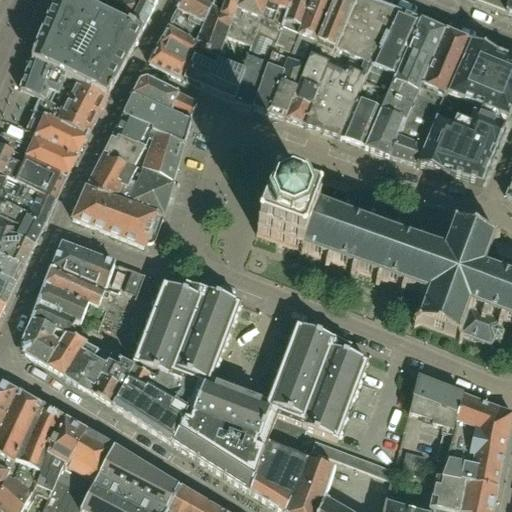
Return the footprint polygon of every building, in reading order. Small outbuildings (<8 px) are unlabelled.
[(131,56),(142,35),(127,28),(126,30),(62,0),(58,0),(45,33),(36,52),(35,52),(31,63),(32,64),(56,76),(76,85),(106,100),(108,101),(131,56)] [(62,0),(126,30),(127,28),(138,6),(126,0),(62,0)] [(157,6),(159,0),(126,0),(138,6),(153,14),(157,6)] [(205,25),(213,6),(210,4),(201,0),(183,0),(176,13),(205,25)] [(196,56),(214,63),(224,40),(236,13),(238,8),(221,0),(211,0),(210,4),(213,6),(205,25),(196,46),(199,47),(196,56)] [(268,8),(270,0),(240,0),(238,8),(236,13),(262,23),(268,8)] [(287,15),(292,0),(270,0),(268,8),(287,15)] [(302,28),(313,0),(292,0),(287,15),(285,22),(302,28)] [(316,45),(335,0),(313,0),(302,28),(300,33),(298,37),(316,45)] [(335,53),(358,0),(335,0),(316,45),(333,52),(335,53)] [(370,68),(387,33),(395,14),(376,7),(359,0),(358,0),(335,53),(370,68)] [(477,0),(474,4),(505,16),(510,0),(477,0)] [(138,6),(127,28),(142,35),(153,14),(138,6)] [(174,33),(196,46),(205,25),(176,13),(168,29),(174,33)] [(262,23),(236,13),(224,40),(252,51),(262,23)] [(396,79),(416,33),(420,24),(395,14),(387,33),(370,68),(396,79)] [(280,30),(262,23),(252,51),(248,61),(266,68),(271,55),(280,30)] [(396,79),(393,86),(381,113),(406,123),(416,102),(418,97),(444,35),(441,33),(420,24),(416,33),(396,79)] [(199,47),(196,46),(174,33),(168,29),(166,33),(160,47),(192,64),(196,56),(199,47)] [(298,37),(280,30),(271,55),(279,59),(289,63),(298,37)] [(418,97),(416,102),(440,113),(447,97),(469,46),(444,35),(418,97)] [(316,45),(298,37),(289,63),(306,70),(310,59),(316,45)] [(333,52),(316,45),(310,59),(328,67),(333,52)] [(507,120),(511,109),(511,62),(498,57),(498,56),(496,56),(495,57),(472,46),(469,45),(469,46),(447,97),(481,110),(507,120)] [(182,84),(192,64),(160,47),(148,69),(151,70),(151,69),(182,84)] [(328,67),(327,69),(349,78),(350,74),(364,80),(370,68),(335,53),(333,52),(328,67)] [(234,107),(245,76),(242,75),(214,63),(196,56),(192,64),(182,84),(227,104),(234,107)] [(340,143),(355,103),(364,80),(350,74),(349,78),(327,69),(328,67),(310,59),(306,70),(299,86),(318,94),(304,130),(317,136),(340,143)] [(250,112),(268,69),(248,61),(242,75),(245,76),(234,107),(250,112)] [(279,86),(297,93),(299,86),(306,70),(289,63),(284,75),(279,86)] [(45,104),(56,76),(32,64),(20,93),(38,102),(45,104)] [(396,79),(370,68),(364,80),(355,103),(381,113),(393,86),(396,79)] [(279,86),(284,75),(268,69),(250,112),(267,118),(279,86)] [(178,98),(146,83),(139,84),(132,99),(169,116),(178,98)] [(57,122),(88,138),(106,100),(76,85),(63,111),(57,122)] [(284,123),(297,93),(279,86),(267,118),(284,123)] [(304,130),(318,94),(299,86),(297,93),(284,123),(304,130)] [(188,124),(196,107),(178,98),(169,116),(188,124)] [(188,124),(169,116),(132,99),(122,120),(150,133),(152,134),(184,149),(191,125),(188,124)] [(76,161),(88,138),(57,122),(63,111),(45,104),(38,102),(33,114),(35,115),(27,135),(26,134),(25,135),(28,136),(35,140),(76,161)] [(436,122),(440,113),(416,102),(406,123),(401,137),(400,136),(398,140),(424,150),(436,122)] [(364,151),(381,113),(355,103),(340,143),(364,151)] [(424,150),(416,169),(430,174),(460,182),(481,188),(502,135),(508,121),(481,110),(478,118),(473,115),(467,128),(455,123),(453,129),(436,122),(424,150)] [(401,137),(406,123),(381,113),(364,151),(364,153),(389,161),(398,140),(400,136),(401,137)] [(150,133),(122,120),(112,140),(142,153),(150,133)] [(184,149),(152,134),(146,155),(178,168),(184,149)] [(1,137),(0,139),(0,149),(9,153),(24,161),(35,140),(28,136),(23,147),(1,137)] [(76,161),(35,140),(24,161),(66,182),(76,161)] [(134,172),(142,153),(112,140),(101,161),(134,172)] [(416,169),(424,150),(398,140),(389,161),(416,169)] [(0,171),(9,153),(0,149),(0,171)] [(15,231),(21,217),(27,220),(38,197),(15,184),(24,161),(9,153),(0,171),(0,176),(8,180),(0,196),(0,206),(5,209),(0,220),(0,255),(10,235),(15,231)] [(172,186),(178,168),(146,155),(140,175),(145,177),(172,186)] [(55,206),(66,182),(24,161),(15,184),(38,197),(55,206)] [(138,192),(145,177),(140,175),(134,172),(101,161),(86,191),(115,203),(122,186),(138,192)] [(357,192),(283,165),(273,192),(347,219),(357,192)] [(168,200),(172,186),(145,177),(138,192),(122,186),(115,203),(162,221),(168,200)] [(162,221),(115,203),(86,191),(72,223),(143,252),(145,247),(147,248),(151,247),(154,245),(156,242),(162,221)] [(511,251),(510,251),(507,250),(507,249),(501,247),(493,244),(500,241),(498,238),(491,240),(457,228),(454,221),(450,223),(453,229),(444,254),(422,246),(424,240),(420,239),(418,245),(412,242),(397,237),(399,231),(395,230),(393,235),(372,228),(374,222),(370,221),(368,226),(347,219),(273,192),(266,209),(267,211),(268,212),(265,219),(264,219),(263,219),(262,221),(256,238),(278,246),(285,249),(300,255),(299,255),(301,259),(306,257),(326,264),(324,269),(328,271),(330,265),(351,273),(349,278),(353,280),(355,274),(377,282),(375,288),(379,289),(381,283),(383,285),(386,286),(395,289),(402,291),(400,297),(404,298),(406,293),(427,300),(423,309),(418,323),(412,326),(414,330),(420,327),(455,340),(458,346),(462,344),(459,339),(491,351),(493,343),(494,342),(501,342),(503,334),(500,331),(503,324),(511,327),(511,251)] [(43,230),(55,206),(38,197),(27,220),(26,221),(43,230)] [(27,220),(21,217),(15,231),(22,234),(19,239),(31,245),(30,248),(33,250),(43,230),(26,221),(27,220)] [(0,258),(24,271),(33,250),(30,248),(31,245),(19,239),(22,234),(15,231),(10,235),(0,255),(0,258)] [(82,285),(92,260),(61,248),(51,273),(82,285)] [(24,271),(0,258),(0,282),(1,280),(16,287),(24,271)] [(104,294),(114,268),(92,260),(82,285),(104,294)] [(110,296),(104,294),(82,285),(51,273),(44,291),(88,309),(95,312),(95,313),(103,316),(109,299),(110,300),(111,296),(110,295),(110,296)] [(137,300),(145,280),(131,275),(124,295),(137,300)] [(0,307),(4,309),(16,287),(1,280),(0,282),(0,307)] [(267,448),(266,448),(269,441),(299,452),(306,433),(337,444),(367,366),(347,359),(351,350),(296,330),(266,407),(236,396),(210,386),(240,308),(186,287),(182,296),(162,288),(132,367),(159,377),(157,383),(151,394),(185,413),(182,421),(184,422),(181,429),(170,448),(249,497),(267,448)] [(35,314),(31,326),(57,335),(64,338),(69,340),(75,326),(81,328),(88,309),(44,291),(35,314)] [(46,371),(59,348),(52,344),(57,335),(31,326),(27,336),(22,346),(23,347),(22,348),(21,349),(22,351),(23,351),(24,357),(24,359),(25,359),(36,366),(36,365),(46,371)] [(78,356),(83,347),(69,340),(64,338),(46,371),(63,381),(78,356)] [(76,390),(77,390),(90,398),(110,359),(86,349),(83,347),(78,356),(92,363),(76,390)] [(78,356),(63,381),(76,390),(92,363),(78,356)] [(111,411),(133,371),(110,359),(90,398),(91,399),(92,398),(95,400),(94,400),(96,401),(97,401),(110,409),(110,410),(111,411)] [(185,413),(151,394),(157,383),(133,371),(111,411),(170,448),(181,429),(184,422),(182,421),(185,413)] [(454,432),(462,398),(422,389),(418,380),(410,419),(418,422),(434,426),(454,432)] [(0,434),(17,396),(0,385),(0,434)] [(0,471),(10,475),(15,465),(41,409),(40,409),(39,408),(34,405),(34,406),(17,396),(0,434),(0,471)] [(499,473),(508,434),(508,433),(509,433),(511,419),(511,418),(462,398),(454,432),(455,432),(448,461),(473,468),(469,487),(496,492),(500,474),(499,473)] [(53,495),(73,464),(50,451),(64,423),(65,422),(63,421),(63,422),(60,420),(60,419),(58,418),(57,419),(48,414),(48,413),(47,412),(46,412),(43,411),(43,410),(41,409),(15,465),(20,469),(31,474),(22,492),(13,485),(5,511),(22,511),(37,487),(53,495)] [(73,464),(87,435),(64,423),(50,451),(73,464)] [(443,460),(448,461),(455,432),(454,432),(434,426),(433,430),(445,434),(436,464),(441,466),(441,465),(443,460)] [(79,511),(93,484),(112,450),(87,435),(73,464),(53,495),(44,511),(79,511)] [(393,475),(334,452),(315,445),(311,455),(390,485),(393,475)] [(287,511),(308,464),(300,462),(300,461),(288,456),(267,448),(249,497),(272,511),(287,511)] [(168,511),(180,492),(180,491),(179,492),(177,490),(178,490),(174,488),(155,477),(156,476),(152,474),(152,475),(139,467),(139,466),(136,464),(136,465),(117,453),(112,450),(93,484),(79,511),(168,511)] [(425,461),(406,456),(401,476),(420,480),(425,461)] [(441,466),(437,480),(465,486),(469,487),(473,468),(448,461),(443,460),(441,465),(441,466)] [(322,511),(326,501),(335,473),(308,464),(287,511),(322,511)] [(20,469),(15,465),(10,475),(0,493),(0,511),(5,511),(13,485),(20,469)] [(0,493),(10,475),(0,471),(0,493)] [(437,511),(459,511),(465,486),(437,480),(429,510),(437,511)] [(491,511),(496,492),(469,487),(465,486),(459,511),(491,511)] [(213,511),(180,492),(168,511),(213,511)] [(339,511),(337,510),(329,505),(330,503),(326,501),(322,511),(339,511)]
